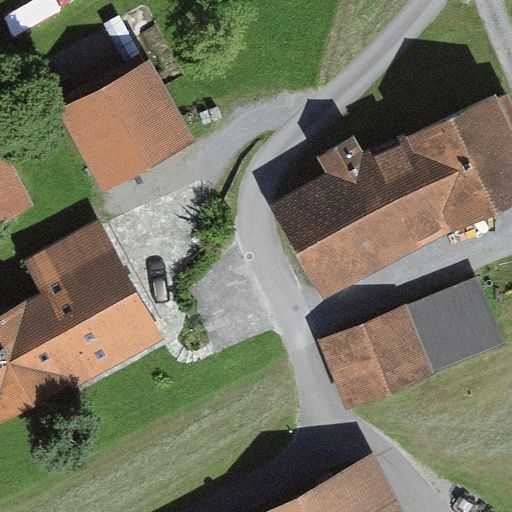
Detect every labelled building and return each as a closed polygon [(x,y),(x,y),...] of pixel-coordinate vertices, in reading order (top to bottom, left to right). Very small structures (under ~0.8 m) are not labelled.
[(166,140),(117,54),(31,104),(80,189),(166,140)] [(511,197),(511,171),(475,95),(266,197),(313,294),(511,197)] [(122,334),(50,232),(0,266),(0,382),(14,372),(31,397),(122,334)] [(434,369),(412,305),(332,332),(354,396),(434,369)] [(362,511),(329,449),(210,511),(362,511)]
